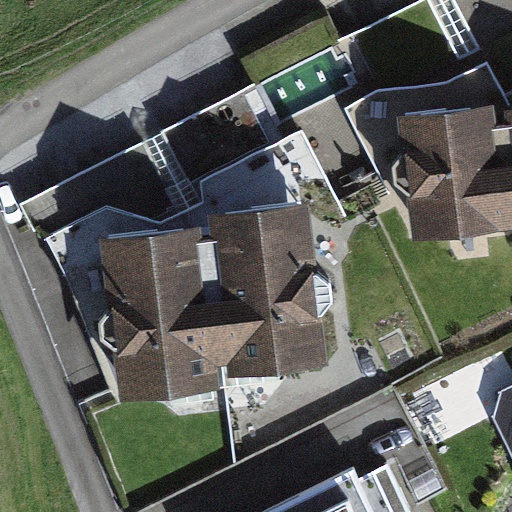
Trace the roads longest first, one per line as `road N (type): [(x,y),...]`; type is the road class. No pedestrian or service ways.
road 1 (residential): [(256,0),(73,95),(0,146)]
road 2 (residential): [(0,254),(104,511)]
